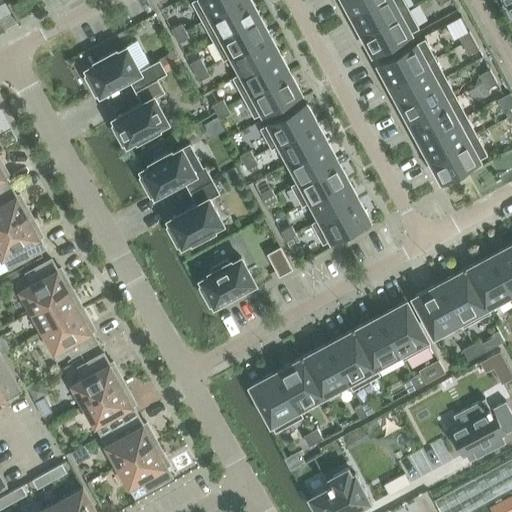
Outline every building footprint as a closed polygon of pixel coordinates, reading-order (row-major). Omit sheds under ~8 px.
[(239,0),(191,0),(192,0),(202,20),(210,16),(211,15),(239,0)] [(259,14),(251,0),(239,0),(211,15),(210,16),(202,20),(213,39),(221,34),(259,14)] [(251,0),(259,14),(269,33),(280,52),(290,71),(301,91),(262,112),(262,113),(302,91),(252,0),(251,0)] [(344,0),(352,13),(375,0),(344,0)] [(408,7),(404,0),(375,0),(352,13),(362,32),(399,12),(408,7)] [(419,27),(408,7),(399,12),(362,32),(373,52),(410,32),(419,27)] [(269,33),(259,14),(221,34),(213,39),(223,58),(231,54),(269,33)] [(185,29),(182,22),(171,28),(175,35),(185,29)] [(189,36),(185,29),(175,35),(179,42),(189,36)] [(474,39),(469,30),(459,36),(464,45),(474,39)] [(280,52),(269,33),(231,54),(223,58),(223,59),(231,55),(232,54),(241,72),(233,76),(233,77),(241,73),(242,73),(280,52)] [(436,57),(425,38),(415,43),(379,63),(389,82),(426,63),(436,57)] [(479,48),(474,39),(464,45),(468,54),(479,48)] [(100,93),(129,78),(129,77),(100,92),(98,88),(97,89),(88,72),(89,71),(87,67),(97,62),(96,61),(116,49),(117,51),(127,46),(139,69),(140,69),(127,45),(117,50),(117,48),(95,60),(96,62),(86,67),(88,71),(86,72),(96,90),(98,89),(100,93)] [(140,69),(139,69),(127,46),(117,51),(116,49),(96,61),(97,62),(87,67),(89,71),(88,72),(97,89),(98,88),(100,92),(129,77),(129,78),(135,89),(158,77),(167,72),(160,59),(140,69)] [(175,50),(166,55),(173,69),(182,64),(175,50)] [(290,71),(280,52),(242,73),(241,73),(233,77),(244,96),(251,92),(252,92),(290,71)] [(231,55),(241,72),(232,54),(231,55)] [(205,65),(200,57),(190,62),(194,71),(205,65)] [(446,76),(436,57),(426,63),(389,82),(400,101),(436,82),(446,76)] [(210,74),(205,65),(194,71),(199,80),(210,74)] [(494,75),(490,68),(479,74),(483,81),(494,75)] [(301,91),(290,71),(252,92),(251,92),(244,96),(254,116),(262,112),(301,91)] [(498,82),(494,75),(483,81),(487,88),(498,82)] [(456,96),(446,76),(436,82),(400,101),(410,120),(447,101),(456,96)] [(124,139),(125,138),(127,142),(137,137),(138,138),(159,127),(158,126),(167,120),(154,96),(155,96),(165,91),(158,77),(135,89),(142,101),(142,102),(114,117),(116,121),(115,122),(124,139)] [(142,102),(142,101),(113,117),(115,121),(114,122),(123,140),(125,139),(127,143),(137,137),(138,139),(159,127),(158,126),(168,121),(155,96),(154,96),(167,120),(158,126),(159,127),(138,138),(137,137),(127,142),(125,138),(124,139),(115,122),(116,121),(114,117),(142,102)] [(467,115),(456,96),(447,101),(410,120),(420,140),(457,120),(467,115)] [(227,105),(223,98),(212,104),(216,111),(227,105)] [(317,121),(306,102),(269,122),(260,127),(271,147),(279,142),(317,121)] [(230,112),(227,105),(216,111),(220,118),(230,112)] [(477,134),(467,115),(457,120),(420,140),(431,159),(468,139),(477,134)] [(327,141),(317,121),(279,142),(271,147),(271,148),(280,143),(289,161),(327,141)] [(488,153),(477,134),(468,139),(431,159),(441,178),(478,159),(488,153)] [(338,160),(327,141),(289,161),(299,179),(291,184),(291,185),(300,180),(338,160)] [(203,166),(190,142),(182,146),(182,147),(169,153),(169,152),(151,162),(151,163),(141,168),(144,173),(143,174),(151,190),(153,189),(155,194),(184,178),(184,179),(190,191),(212,178),(205,164),(203,166)] [(155,195),(184,179),(184,178),(155,194),(153,189),(151,190),(143,174),(144,173),(141,168),(151,163),(151,162),(169,152),(169,153),(182,147),(182,146),(170,152),(169,151),(150,161),(151,163),(141,168),(143,173),(142,173),(151,191),(153,190),(155,195)] [(254,156),(250,149),(240,154),(244,161),(254,156)] [(258,163),(254,156),(244,161),(247,168),(258,163)] [(0,191),(11,185),(6,176),(1,167),(2,167),(4,165),(0,157),(0,191)] [(348,179),(338,160),(300,180),(291,185),(302,204),(310,199),(348,179)] [(179,240),(180,239),(182,243),(192,238),(193,240),(213,229),(212,227),(222,222),(210,198),(220,192),(212,178),(190,191),(197,202),(197,203),(169,218),(171,223),(170,223),(179,240)] [(358,198),(348,179),(310,199),(302,204),(302,205),(311,200),(320,217),(311,222),(312,223),(321,218),(358,198)] [(0,231),(28,216),(29,215),(32,214),(25,202),(22,203),(21,204),(17,195),(16,194),(11,185),(0,191),(0,231)] [(275,194),(271,187),(260,192),(264,199),(275,194)] [(278,201),(275,194),(264,199),(268,207),(278,201)] [(197,203),(197,202),(168,218),(170,222),(169,223),(178,240),(180,240),(182,244),(192,239),(193,240),(214,229),(213,227),(223,222),(210,198),(222,222),(212,227),(213,229),(193,240),(192,238),(182,243),(180,239),(179,240),(170,223),(171,223),(169,218),(197,203)] [(369,217),(358,198),(321,218),(312,223),(323,243),(331,238),(369,217)] [(38,226),(32,214),(29,215),(28,216),(0,231),(0,253),(2,257),(3,256),(4,257),(9,267),(45,247),(40,237),(35,228),(36,228),(38,226)] [(295,232),(291,225),(281,230),(285,237),(295,232)] [(299,239),(295,232),(285,237),(289,244),(299,239)] [(511,240),(466,265),(467,267),(475,263),(475,262),(478,260),(479,261),(492,254),(505,247),(504,246),(507,244),(508,245),(511,242),(511,240)] [(511,242),(508,245),(507,244),(504,246),(505,247),(492,254),(511,291),(511,242)] [(281,245),(267,252),(279,275),(293,267),(281,245)] [(511,291),(492,254),(479,261),(478,260),(475,262),(475,263),(467,267),(466,265),(465,266),(466,268),(487,306),(490,312),(491,311),(487,305),(511,291)] [(215,303),(255,281),(241,256),(231,261),(230,260),(228,261),(227,259),(211,268),(212,270),(210,271),(211,273),(201,278),(204,282),(202,283),(211,300),(213,299),(215,303)] [(211,300),(202,283),(204,282),(201,278),(211,273),(210,271),(212,270),(211,268),(227,259),(228,261),(230,260),(231,261),(241,256),(231,261),(231,259),(228,261),(227,259),(211,268),(212,270),(210,271),(210,272),(201,278),(203,282),(201,283),(211,300),(212,299),(215,303),(213,299),(211,300)] [(215,303),(215,304),(255,281),(241,256),(255,281),(215,303)] [(20,289),(32,310),(69,289),(72,287),(66,275),(63,277),(62,277),(57,269),(57,268),(52,258),(27,272),(32,282),(20,289)] [(457,273),(465,268),(464,266),(411,295),(432,335),(434,334),(414,296),(424,290),(427,288),(427,289),(440,282),(453,275),(453,274),(456,272),(457,273)] [(466,268),(465,266),(464,266),(465,268),(457,273),(456,272),(453,274),(453,275),(440,282),(461,319),(464,326),(490,312),(487,306),(466,268)] [(17,270),(10,274),(14,282),(21,278),(17,270)] [(20,289),(32,282),(19,289),(54,352),(67,345),(67,344),(54,351),(43,330),(32,310),(20,289)] [(461,319),(440,282),(427,289),(427,288),(424,290),(414,296),(434,334),(460,320),(463,326),(464,326),(461,319)] [(79,300),(72,287),(69,289),(32,310),(43,330),(80,310),(80,309),(76,302),(76,301),(79,300)] [(407,300),(427,338),(429,337),(408,297),(354,326),(355,328),(364,323),(363,322),(367,320),(367,321),(380,314),(393,307),(393,306),(396,304),(397,305),(407,300)] [(427,338),(407,300),(397,305),(396,304),(393,306),(393,307),(380,314),(401,352),(404,358),(431,344),(427,338)] [(80,309),(80,310),(43,330),(54,351),(67,344),(67,345),(72,355),(97,341),(92,331),(92,330),(87,322),(90,320),(83,307),(80,309)] [(401,352),(380,314),(367,321),(367,320),(363,322),(364,323),(355,328),(354,326),(353,326),(354,328),(375,366),(379,374),(380,374),(376,365),(400,353),(403,359),(404,358),(401,352)] [(354,328),(353,326),(352,327),(353,329),(345,333),(345,332),(341,334),(342,335),(329,342),(349,380),(354,388),(379,374),(375,366),(354,328)] [(352,327),(303,353),(304,355),(312,351),(312,350),(316,348),(316,349),(329,342),(342,335),(341,334),(345,332),(345,333),(353,329),(352,327)] [(7,342),(2,333),(0,334),(0,350),(2,353),(11,348),(7,342)] [(501,335),(495,338),(498,343),(504,340),(501,335)] [(480,339),(471,343),(477,354),(486,349),(480,339)] [(348,380),(353,389),(354,388),(349,380),(329,342),(316,349),(316,348),(312,350),(312,351),(304,355),(303,353),(302,354),(303,356),(324,394),(348,380)] [(471,343),(462,348),(468,359),(477,354),(471,343)] [(22,390),(2,353),(0,350),(0,402),(3,401),(22,390)] [(72,383),(84,404),(121,383),(122,383),(125,381),(118,369),(115,371),(114,371),(109,362),(109,361),(104,352),(79,366),(84,375),(85,376),(72,383)] [(269,423),(271,422),(251,384),(261,379),(261,378),(264,376),(265,377),(277,370),(290,363),(290,362),(293,360),(294,361),(302,356),(301,354),(248,383),(269,423)] [(303,356),(302,354),(301,354),(302,356),(294,361),(293,360),(290,362),(290,363),(277,370),(298,408),(303,416),(308,413),(303,405),(324,394),(303,356)] [(298,408),(277,370),(265,377),(264,376),(261,378),(261,379),(251,384),(271,422),(276,430),(303,416),(298,408)] [(420,371),(411,376),(417,387),(426,382),(420,371)] [(72,383),(85,376),(84,375),(71,383),(95,425),(97,425),(96,424),(95,425),(84,404),(72,383)] [(411,376),(403,381),(408,391),(417,387),(411,376)] [(131,394),(125,381),(122,383),(121,383),(84,404),(95,425),(96,424),(97,425),(102,434),(113,428),(138,414),(133,404),(128,396),(129,395),(131,394)] [(40,382),(29,389),(36,401),(45,396),(47,395),(40,382)] [(456,427),(454,429),(458,436),(460,435),(468,449),(478,444),(481,450),(510,434),(507,427),(511,424),(511,395),(511,393),(495,402),(490,391),(458,409),(464,419),(454,425),(456,427)] [(45,396),(36,401),(44,415),(53,410),(45,396)] [(369,399),(362,403),(367,414),(374,410),(369,399)] [(362,403),(355,407),(360,417),(367,414),(362,403)] [(143,422),(138,414),(113,428),(118,436),(118,437),(106,444),(118,465),(155,444),(158,442),(152,430),(149,431),(148,432),(143,423),(143,422)] [(317,427),(310,431),(316,441),(323,437),(317,427)] [(310,431),(303,434),(309,445),(316,441),(310,431)] [(106,444),(118,437),(118,436),(105,444),(129,486),(142,479),(141,479),(129,486),(118,465),(106,444)] [(165,455),(158,442),(155,444),(118,465),(129,486),(141,479),(142,479),(147,489),(172,475),(167,466),(166,465),(162,456),(165,455)] [(81,445),(71,451),(78,463),(84,460),(86,453),(81,445)] [(466,511),(511,487),(511,457),(436,498),(443,511),(466,511)] [(62,463),(47,471),(52,479),(67,471),(62,463)] [(334,483),(312,496),(321,511),(347,511),(373,498),(358,470),(354,472),(350,465),(331,477),(334,483)] [(38,488),(52,479),(47,471),(33,479),(38,488)] [(389,493),(400,488),(394,476),(383,482),(389,493)] [(22,485),(8,493),(12,501),(27,493),(22,485)] [(97,511),(83,486),(62,498),(70,511),(97,511)] [(0,507),(12,501),(8,493),(0,497),(0,507)] [(70,511),(62,498),(42,509),(44,511),(70,511)] [(108,502),(101,506),(104,511),(118,511),(119,511),(114,503),(108,502)]
